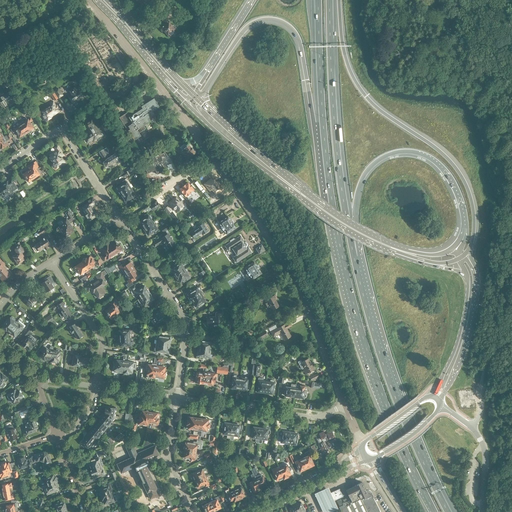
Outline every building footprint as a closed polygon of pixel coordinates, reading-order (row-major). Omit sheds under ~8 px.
[(181,11),(176,4),(172,8),(177,14),(181,11)] [(176,29),(176,27),(174,25),(172,25),(171,25),(168,21),(170,21),(166,16),(167,16),(165,13),(160,17),(164,22),(162,25),(162,26),(162,27),(160,29),(162,32),(164,31),(169,37),(170,36),(172,35),(172,34),(173,33),(172,32),(176,29)] [(75,35),(70,38),(74,45),(79,41),(75,35)] [(11,99),(9,96),(11,95),(4,84),(0,86),(0,96),(3,100),(5,99),(7,102),(11,99)] [(72,86),(64,91),(66,95),(65,96),(68,101),(70,100),(73,103),(83,96),(78,89),(76,90),(74,87),(73,87),(72,86)] [(59,89),(55,91),(59,98),(63,95),(59,89)] [(54,101),(58,98),(54,91),(50,94),(54,101)] [(148,118),(155,114),(153,111),(159,107),(154,98),(141,106),(127,115),(126,113),(119,117),(126,129),(127,128),(128,130),(134,140),(141,136),(139,133),(145,129),(144,126),(150,121),(148,118)] [(52,115),(59,111),(57,109),(59,108),(56,105),(55,106),(52,101),(49,103),(51,105),(50,105),(51,106),(49,108),(49,107),(44,111),(45,113),(41,115),(42,117),(43,117),(45,121),(53,116),(52,115)] [(29,122),(32,120),(31,117),(21,124),(27,133),(30,131),(30,130),(33,128),(29,122)] [(84,125),(90,134),(86,137),(88,141),(92,138),(93,139),(96,138),(97,140),(101,138),(98,133),(101,131),(97,125),(94,126),(90,120),(84,125)] [(19,121),(10,127),(11,129),(13,133),(14,132),(16,135),(18,134),(19,137),(22,135),(23,135),(27,133),(21,124),(19,121)] [(3,137),(0,138),(0,148),(2,147),(3,148),(6,146),(5,145),(8,144),(6,140),(9,138),(9,139),(12,137),(9,133),(3,137)] [(151,136),(140,143),(142,147),(146,144),(148,148),(153,146),(151,142),(153,140),(151,136)] [(54,163),(53,163),(52,164),(55,168),(61,164),(62,165),(63,165),(64,165),(64,164),(64,163),(64,162),(61,158),(62,158),(61,157),(63,155),(60,151),(61,150),(58,145),(54,148),(56,151),(49,156),(54,163)] [(188,158),(195,153),(189,145),(182,151),(188,158)] [(102,150),(99,152),(104,161),(103,162),(105,167),(109,165),(111,168),(119,163),(117,160),(119,159),(115,153),(110,157),(107,153),(108,151),(106,148),(103,150),(102,150)] [(165,171),(162,164),(165,163),(160,152),(153,155),(154,157),(144,162),(145,166),(144,166),(148,174),(155,170),(157,175),(165,171)] [(177,153),(174,155),(180,163),(183,161),(177,153)] [(188,159),(183,163),(186,168),(191,164),(188,159)] [(33,181),(40,177),(38,175),(39,174),(36,168),(38,167),(35,161),(32,163),(33,165),(25,170),(26,172),(23,174),(28,182),(31,180),(33,181)] [(129,175),(135,171),(132,167),(127,171),(122,174),(124,177),(128,174),(129,175)] [(120,195),(131,189),(129,185),(131,184),(127,178),(122,181),(124,184),(117,188),(119,191),(118,192),(120,195)] [(11,194),(13,193),(13,191),(13,190),(17,187),(11,179),(0,186),(1,188),(0,188),(0,194),(1,195),(2,194),(4,197),(5,198),(8,196),(8,195),(10,194),(11,194)] [(216,179),(203,187),(206,191),(209,189),(215,198),(224,191),(216,179)] [(188,183),(180,189),(183,193),(187,198),(188,199),(189,199),(193,195),(191,193),(194,190),(188,183)] [(136,197),(131,189),(120,195),(123,199),(124,198),(126,201),(132,197),(134,199),(136,197)] [(144,197),(151,193),(148,189),(141,193),(144,197)] [(171,201),(169,202),(174,209),(173,209),(174,209),(175,210),(176,212),(185,205),(181,200),(179,202),(179,201),(178,200),(176,197),(172,200),(174,201),(173,202),(171,201)] [(92,206),(96,203),(93,198),(87,201),(88,203),(86,205),(85,204),(84,204),(82,205),(82,206),(79,208),(82,212),(84,211),(87,214),(84,216),(87,220),(93,217),(97,215),(92,207),(92,206)] [(151,205),(153,209),(154,210),(160,206),(157,201),(151,205)] [(168,206),(164,209),(171,217),(175,214),(168,206)] [(57,227),(57,228),(56,229),(56,230),(56,231),(57,231),(58,232),(59,232),(60,232),(64,238),(71,233),(70,232),(74,230),(68,222),(73,219),(68,211),(65,213),(68,217),(66,217),(67,218),(62,221),(64,223),(57,227)] [(146,217),(139,221),(141,224),(140,225),(142,229),(153,222),(151,219),(152,218),(149,214),(148,215),(147,213),(144,215),(146,217)] [(228,216),(219,223),(221,226),(220,228),(222,231),(224,230),(226,234),(236,228),(233,224),(232,224),(230,221),(231,221),(228,216)] [(158,231),(153,222),(142,229),(145,232),(146,232),(148,235),(154,231),(156,233),(158,231)] [(198,228),(202,233),(203,235),(208,231),(204,223),(197,227),(198,228)] [(50,238),(47,233),(48,233),(44,227),(37,231),(40,235),(41,235),(43,239),(33,246),(37,252),(43,248),(43,249),(45,248),(45,249),(51,246),(48,240),(50,238)] [(185,237),(188,235),(183,227),(179,229),(185,237)] [(202,233),(198,228),(191,233),(194,238),(202,233)] [(170,236),(167,233),(159,238),(159,239),(152,243),(154,246),(161,242),(163,245),(166,243),(168,247),(174,243),(172,239),(172,238),(172,237),(171,236),(170,236)] [(225,246),(228,251),(232,248),(237,255),(233,258),(236,263),(252,253),(248,247),(247,249),(242,242),(244,241),(241,236),(234,240),(234,238),(230,241),(231,242),(225,246)] [(20,243),(19,242),(20,242),(19,240),(15,242),(16,244),(17,245),(15,247),(17,249),(19,253),(13,256),(18,263),(25,259),(23,256),(25,255),(23,252),(25,251),(27,250),(22,242),(21,242),(20,243)] [(111,242),(107,245),(114,255),(122,249),(120,245),(119,245),(118,245),(115,241),(112,243),(111,242)] [(114,255),(107,245),(107,244),(100,249),(103,254),(101,255),(104,260),(106,259),(107,259),(114,255)] [(262,245),(256,249),(259,254),(265,250),(262,245)] [(11,275),(3,265),(6,263),(0,256),(0,264),(1,265),(0,265),(0,275),(1,277),(2,277),(4,280),(11,275)] [(90,256),(86,259),(86,258),(84,258),(83,259),(82,260),(82,261),(88,270),(96,264),(90,256)] [(171,268),(169,269),(171,273),(172,272),(174,275),(185,268),(182,265),(178,258),(173,261),(175,263),(172,265),(173,267),(171,268)] [(87,275),(86,275),(80,279),(81,282),(92,275),(88,270),(82,261),(74,267),(76,271),(78,270),(80,274),(85,272),(87,275)] [(123,263),(121,264),(120,262),(115,265),(118,270),(121,269),(124,274),(134,268),(130,262),(125,265),(123,263)] [(245,268),(247,272),(246,273),(248,277),(250,276),(252,279),(262,273),(254,262),(245,268)] [(134,268),(124,274),(128,280),(127,281),(129,283),(127,285),(129,288),(134,284),(132,281),(134,279),(133,277),(138,274),(134,268)] [(185,268),(174,275),(177,279),(178,278),(180,282),(182,280),(183,282),(190,277),(187,273),(187,272),(185,268)] [(106,292),(102,286),(105,284),(102,280),(105,279),(103,276),(107,274),(104,270),(101,272),(95,276),(97,279),(94,281),(94,282),(86,287),(89,290),(91,289),(93,292),(94,291),(99,298),(103,296),(102,294),(106,292)] [(46,292),(53,287),(51,283),(54,281),(50,275),(47,277),(48,279),(42,283),(43,285),(40,288),(43,292),(45,291),(46,292)] [(134,285),(129,288),(131,290),(131,292),(132,294),(134,295),(136,293),(140,298),(148,292),(144,285),(137,290),(135,286),(134,285)] [(191,289),(187,292),(189,296),(188,297),(191,300),(192,300),(202,293),(204,291),(202,288),(201,289),(199,286),(192,291),(191,289)] [(249,292),(248,291),(245,293),(245,294),(244,295),(247,299),(253,295),(250,291),(249,292)] [(32,294),(30,292),(24,298),(28,301),(26,303),(31,308),(32,306),(35,303),(37,304),(40,301),(43,304),(46,301),(39,295),(37,297),(33,293),(32,294)] [(140,298),(137,299),(144,310),(148,307),(146,303),(153,299),(148,292),(140,298)] [(267,292),(256,297),(259,302),(264,299),(266,303),(265,303),(267,307),(271,306),(273,309),(278,306),(275,300),(277,299),(275,295),(273,296),(268,299),(267,296),(269,295),(267,292)] [(202,293),(192,300),(195,304),(193,305),(195,309),(206,302),(203,296),(204,296),(202,293)] [(119,307),(117,304),(114,300),(109,303),(111,305),(109,307),(108,308),(108,309),(106,310),(110,317),(115,314),(116,315),(120,313),(117,309),(119,307)] [(60,311),(66,307),(63,301),(58,304),(57,303),(51,307),(53,310),(58,307),(60,311)] [(72,315),(70,313),(66,307),(60,311),(64,317),(66,315),(68,318),(72,315)] [(217,313),(222,312),(222,309),(213,310),(213,313),(214,316),(206,317),(206,316),(203,316),(203,321),(207,321),(207,325),(208,324),(209,327),(213,327),(213,324),(218,323),(218,316),(217,316),(217,313)] [(160,310),(158,311),(157,311),(155,312),(155,313),(151,316),(155,323),(161,320),(162,321),(166,319),(162,313),(163,312),(163,311),(162,310),(161,310),(160,310)] [(9,331),(17,321),(15,319),(12,316),(9,319),(8,317),(2,325),(3,326),(2,327),(6,330),(7,329),(9,331)] [(83,337),(76,326),(78,324),(74,319),(68,323),(66,324),(69,328),(70,327),(72,330),(70,331),(71,333),(72,334),(74,333),(78,340),(83,337)] [(24,327),(17,321),(9,331),(15,336),(20,330),(24,333),(29,326),(27,328),(25,326),(24,327)] [(280,333),(282,336),(284,340),(291,336),(287,328),(292,326),(290,322),(285,325),(284,324),(279,327),(278,327),(277,328),(275,324),(269,328),(273,337),(280,333)] [(27,337),(22,344),(21,345),(24,347),(25,346),(29,350),(31,347),(32,347),(37,341),(31,336),(33,334),(30,332),(32,329),(29,326),(24,333),(23,334),(27,337)] [(118,338),(130,337),(130,333),(132,333),(132,330),(123,330),(121,330),(117,331),(116,331),(116,332),(116,333),(116,334),(117,334),(118,338)] [(268,335),(266,330),(258,334),(261,339),(268,335)] [(54,334),(51,332),(46,338),(49,341),(54,334)] [(157,344),(170,346),(171,338),(167,337),(156,335),(155,339),(158,340),(157,344)] [(130,337),(118,338),(118,342),(119,342),(120,345),(123,345),(123,346),(125,346),(125,345),(132,344),(132,341),(131,341),(130,337)] [(200,341),(199,348),(211,350),(211,346),(214,346),(214,342),(203,340),(203,341),(200,341)] [(170,346),(157,344),(157,348),(154,348),(154,352),(164,353),(168,353),(170,346)] [(49,349),(44,345),(40,349),(43,351),(42,352),(43,353),(40,356),(45,360),(45,359),(51,360),(52,351),(53,351),(53,346),(51,346),(49,349)] [(212,358),(212,354),(210,354),(211,350),(199,348),(198,356),(212,358)] [(59,352),(59,349),(56,349),(56,351),(53,351),(52,351),(51,360),(51,362),(56,362),(58,362),(58,360),(59,360),(60,355),(59,355),(60,352),(59,352)] [(126,357),(127,353),(121,353),(121,356),(123,356),(122,361),(116,360),(116,363),(115,363),(114,372),(124,373),(126,361),(125,361),(126,357)] [(78,366),(80,356),(73,355),(71,365),(78,366)] [(80,356),(78,366),(79,366),(79,365),(82,366),(83,365),(88,366),(89,359),(80,357),(81,356),(80,356)] [(156,365),(154,377),(164,379),(165,372),(164,371),(165,367),(159,366),(160,361),(162,362),(163,359),(157,358),(156,364),(156,365)] [(305,373),(315,368),(313,364),(312,365),(311,363),(310,363),(308,358),(302,361),(301,360),(298,361),(302,369),(303,368),(304,369),(303,369),(305,373)] [(136,362),(126,361),(124,373),(131,374),(132,369),(135,369),(136,362)] [(154,377),(156,365),(146,364),(145,370),(147,371),(146,376),(154,377)] [(206,372),(207,372),(208,365),(199,364),(199,367),(205,368),(205,372),(203,372),(203,373),(196,372),(196,377),(197,377),(197,382),(205,383),(206,372)] [(228,368),(222,367),(217,366),(216,373),(227,375),(228,372),(228,368)] [(217,374),(207,372),(206,372),(205,383),(212,385),(213,381),(215,382),(215,377),(217,377),(217,374)] [(238,388),(240,376),(236,375),(236,374),(233,374),(232,382),(231,382),(231,384),(231,387),(231,388),(231,389),(232,389),(233,389),(234,389),(234,388),(238,388)] [(240,376),(238,388),(247,390),(248,386),(247,386),(247,384),(247,382),(249,382),(250,377),(244,376),(244,377),(240,376)] [(264,392),(266,380),(262,380),(263,378),(259,378),(258,386),(257,385),(257,387),(256,391),(264,392)] [(266,380),(264,392),(273,393),(273,390),(273,388),(274,380),(270,379),(270,381),(266,380)] [(294,396),(296,384),(291,384),(291,388),(286,387),(286,390),(285,390),(284,391),(283,392),(283,393),(284,394),(285,394),(285,395),(294,396)] [(296,384),(294,396),(303,398),(304,397),(305,397),(306,396),(306,395),(306,394),(305,393),(304,393),(305,390),(304,389),(305,385),(300,384),(300,385),(296,384)] [(16,392),(15,390),(9,394),(8,395),(8,396),(8,397),(9,398),(10,399),(11,399),(12,399),(15,404),(19,402),(18,400),(23,397),(19,391),(16,392)] [(112,421),(114,419),(116,408),(108,407),(108,408),(105,408),(104,414),(112,421)] [(147,426),(149,412),(141,411),(140,415),(140,414),(139,420),(137,419),(136,423),(143,424),(143,425),(147,426)] [(146,432),(151,432),(153,432),(153,429),(152,429),(153,425),(157,426),(159,414),(149,412),(147,426),(146,432)] [(103,414),(99,419),(108,426),(112,421),(104,414),(103,414)] [(30,417),(24,419),(23,423),(26,424),(37,429),(37,427),(37,426),(34,418),(31,419),(30,417)] [(197,435),(199,418),(190,417),(189,420),(187,420),(186,420),(185,421),(185,422),(185,423),(185,424),(186,424),(189,425),(188,428),(194,429),(193,435),(189,434),(188,438),(198,439),(198,436),(197,435)] [(210,428),(211,427),(212,426),(212,425),(211,425),(211,424),(210,424),(210,423),(208,423),(209,420),(199,418),(197,435),(198,436),(198,439),(200,440),(201,436),(202,432),(201,431),(201,430),(207,431),(207,427),(209,428),(210,428)] [(107,433),(109,431),(109,429),(110,428),(108,426),(99,419),(94,425),(103,433),(104,432),(106,433),(107,433)] [(232,424),(225,423),(224,423),(222,423),(221,427),(224,428),(223,434),(227,434),(227,438),(230,439),(231,435),(230,435),(232,424)] [(37,429),(26,424),(25,427),(26,428),(22,429),(23,433),(26,432),(26,435),(34,432),(35,431),(36,431),(37,429)] [(241,430),(242,426),(239,425),(232,424),(230,435),(230,439),(230,440),(233,440),(234,435),(238,436),(239,430),(241,430)] [(99,441),(103,435),(102,434),(103,433),(94,425),(88,432),(95,438),(97,439),(99,441)] [(14,429),(13,427),(10,428),(10,430),(7,431),(5,432),(7,436),(9,435),(10,440),(13,440),(14,441),(16,440),(16,439),(17,438),(14,429)] [(260,428),(253,427),(252,427),(250,428),(250,430),(251,431),(253,432),(252,437),(255,438),(255,441),(256,443),(259,443),(259,438),(260,428)] [(268,434),(270,433),(270,431),(269,430),(267,429),(268,429),(260,428),(259,438),(259,443),(261,444),(262,443),(263,439),(266,439),(267,434),(268,434)] [(288,443),(290,432),(282,431),(280,431),(279,435),(282,436),(281,442),(288,443)] [(327,440),(322,442),(318,444),(323,454),(329,452),(327,448),(329,447),(330,448),(338,444),(335,438),(333,439),(333,438),(334,437),(331,431),(326,434),(327,434),(325,435),(323,432),(319,434),(322,440),(326,438),(327,440)] [(86,436),(81,443),(84,446),(85,445),(88,448),(91,444),(92,446),(97,439),(88,432),(86,435),(86,436)] [(297,433),(290,432),(288,443),(296,444),(296,438),(299,438),(300,434),(297,434),(297,433)] [(201,448),(202,441),(197,440),(196,442),(193,441),(193,443),(191,443),(185,443),(184,450),(196,452),(196,448),(201,448)] [(126,448),(131,458),(117,464),(121,473),(135,467),(136,470),(137,470),(150,499),(156,496),(156,498),(157,498),(157,497),(160,495),(146,465),(150,464),(148,460),(159,455),(156,450),(158,449),(158,448),(157,448),(156,446),(137,454),(133,445),(126,448)] [(99,457),(107,454),(108,453),(106,448),(104,449),(97,452),(99,457)] [(196,452),(184,450),(184,454),(185,454),(184,457),(188,458),(190,462),(195,459),(196,452)] [(41,461),(45,452),(44,452),(43,452),(42,452),(34,455),(35,456),(30,458),(31,463),(33,462),(40,460),(41,461)] [(45,452),(41,461),(44,462),(46,468),(50,467),(49,463),(51,463),(48,454),(47,454),(48,453),(45,452)] [(286,453),(280,455),(283,462),(285,461),(286,463),(290,461),(288,458),(286,453)] [(302,458),(307,468),(313,465),(309,454),(305,456),(306,457),(302,458)] [(28,469),(32,468),(30,462),(27,463),(26,460),(25,460),(24,457),(17,459),(18,462),(17,463),(19,469),(27,466),(28,469)] [(90,470),(100,466),(99,463),(99,462),(97,457),(88,461),(89,465),(89,466),(90,470)] [(307,468),(302,458),(299,460),(298,459),(295,460),(300,471),(307,468)] [(280,469),(284,478),(288,477),(288,476),(291,475),(286,464),(283,466),(283,467),(280,469)] [(101,470),(100,466),(90,470),(93,477),(96,475),(97,477),(104,474),(102,469),(101,470)] [(284,478),(280,469),(279,466),(276,468),(272,469),(273,471),(272,472),(274,475),(275,474),(278,481),(284,478)] [(0,470),(0,477),(0,479),(2,478),(3,478),(8,477),(7,476),(9,475),(8,473),(11,472),(10,468),(13,467),(0,470)] [(205,476),(203,472),(205,471),(207,470),(206,467),(191,474),(195,481),(205,476)] [(255,467),(251,469),(253,474),(260,489),(267,486),(264,480),(265,479),(264,476),(262,477),(261,474),(257,475),(256,473),(258,473),(255,467)] [(45,471),(40,473),(39,473),(41,479),(42,482),(45,481),(47,485),(56,481),(57,481),(54,474),(47,477),(45,471)] [(251,475),(253,481),(250,482),(254,492),(258,490),(260,489),(253,474),(251,475)] [(208,483),(207,480),(205,476),(195,481),(198,487),(204,485),(205,487),(209,485),(208,484),(208,483)] [(56,481),(47,485),(41,487),(42,489),(48,488),(50,494),(59,490),(56,481)] [(343,504),(339,506),(341,511),(380,511),(372,493),(371,492),(370,491),(369,491),(368,490),(367,490),(366,491),(362,482),(354,486),(346,490),(351,499),(349,500),(347,497),(343,499),(344,502),(342,503),(343,504)] [(11,483),(8,483),(1,484),(3,492),(10,491),(9,488),(12,488),(11,483)] [(101,496),(111,493),(108,484),(100,486),(101,488),(99,488),(100,493),(99,493),(101,496)] [(246,496),(241,486),(237,488),(234,489),(234,491),(238,499),(246,496)] [(327,486),(314,492),(322,511),(326,511),(338,507),(327,486)] [(230,492),(228,488),(224,490),(227,496),(228,496),(231,503),(238,499),(234,491),(230,492)] [(342,496),(338,488),(333,490),(332,490),(332,491),(330,492),(330,493),(333,500),(336,498),(337,498),(342,496)] [(13,491),(10,491),(3,492),(4,500),(14,498),(13,494),(13,491)] [(113,492),(111,493),(101,496),(102,500),(103,500),(104,504),(107,503),(107,504),(114,502),(117,500),(115,495),(114,496),(113,492)] [(141,511),(138,503),(140,502),(137,493),(130,496),(134,504),(131,506),(133,511),(141,511)] [(215,500),(211,502),(215,510),(221,507),(218,500),(220,500),(218,496),(214,498),(215,500)] [(56,510),(51,511),(60,511),(66,510),(63,501),(54,504),(56,510)] [(155,511),(162,511),(168,509),(172,507),(173,507),(170,501),(169,502),(171,506),(161,511),(159,506),(154,508),(155,511)] [(211,511),(215,510),(211,502),(207,503),(206,501),(201,503),(205,511),(211,511)] [(301,511),(305,511),(301,502),(295,505),(298,511),(299,511),(301,511)] [(5,506),(6,511),(7,511),(15,511),(18,510),(16,503),(15,503),(9,504),(8,505),(5,506)]
